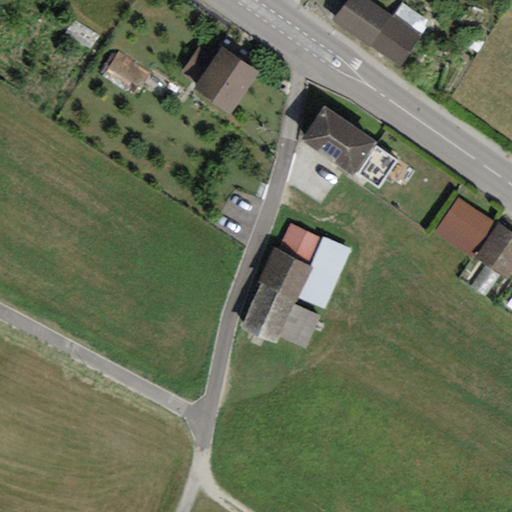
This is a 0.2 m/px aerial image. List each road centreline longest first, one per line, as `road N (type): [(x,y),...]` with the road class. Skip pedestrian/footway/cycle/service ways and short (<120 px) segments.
road 1 (primary): [(511,189),(262,13)]
road 2 (track): [(210,417),(167,403),(0,313)]
